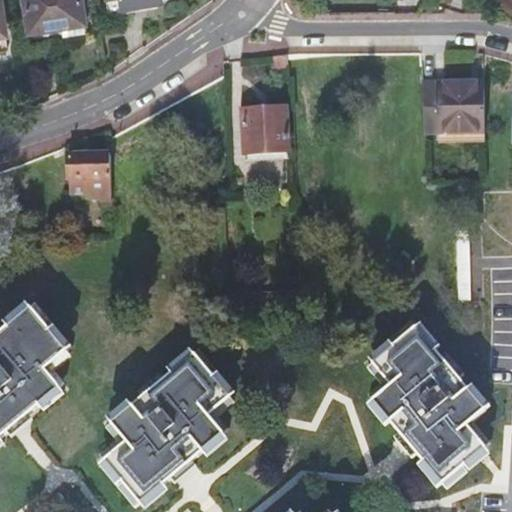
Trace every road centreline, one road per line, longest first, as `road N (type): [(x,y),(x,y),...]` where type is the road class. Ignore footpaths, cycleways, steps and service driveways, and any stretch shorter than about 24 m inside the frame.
road 1 (residential): [(511,37),(237,16)]
road 2 (residential): [(0,145),(237,16)]
